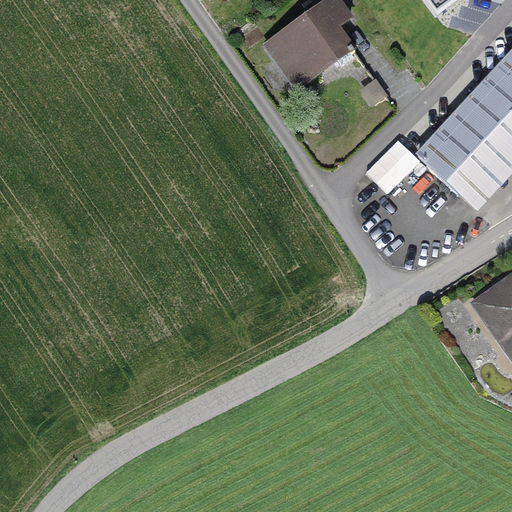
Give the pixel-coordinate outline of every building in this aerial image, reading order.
[(355,21),(341,0),(315,0),(311,3),(317,12),(268,45),(301,95),(352,60),(348,54),(355,50),(342,30),(355,21)] [(416,0),(424,11),(441,0),(416,0)] [(495,19),(494,3),(473,4),(474,20),(495,19)] [(511,183),(511,57),(420,158),(482,216),(511,183)] [(511,273),(469,303),(511,364),(511,273)]
